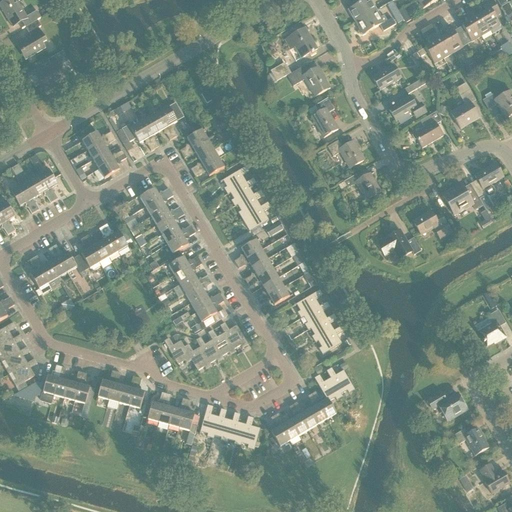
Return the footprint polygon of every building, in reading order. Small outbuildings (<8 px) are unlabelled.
[(26,28),(41,19),(37,12),(26,18),(16,0),(10,0),(0,6),(0,8),(11,27),(22,21),(26,28)] [(356,23),(376,11),(370,0),(364,0),(365,1),(349,11),(356,23)] [(417,0),(423,9),(439,0),(417,0)] [(481,15),(490,32),(500,26),(495,18),(501,14),(493,0),(483,6),(486,12),(481,15)] [(45,6),(48,12),(55,8),(52,2),(45,6)] [(475,19),(472,13),(469,7),(465,10),(468,15),(481,37),(490,32),(481,15),(475,19)] [(376,11),(356,23),(363,36),(380,26),(383,32),(396,25),(392,18),(387,21),(384,16),(380,18),(376,11)] [(58,24),(61,16),(54,14),(52,22),(58,24)] [(468,23),(462,27),(458,29),(467,45),(471,42),(471,43),(481,37),(468,15),(464,17),(468,23)] [(19,45),(27,60),(46,49),(43,44),(47,42),(39,28),(41,27),(38,21),(26,28),(31,37),(19,45)] [(444,37),(438,41),(435,35),(436,34),(431,25),(426,29),(444,59),(453,54),(444,37)] [(458,29),(453,32),(450,26),(446,28),(449,34),(444,37),(453,54),(463,48),(462,48),(467,45),(458,29)] [(302,59),(317,50),(305,29),(285,40),(291,50),(295,47),(302,59)] [(444,59),(426,29),(421,32),(425,40),(427,39),(430,45),(425,49),(434,65),(444,59)] [(511,54),(511,49),(508,43),(500,48),(506,58),(511,54)] [(504,56),(500,48),(491,53),(496,61),(504,56)] [(59,67),(69,62),(63,52),(48,61),(52,68),(37,76),(46,92),(66,80),(59,67)] [(421,70),(426,67),(418,53),(413,56),(421,70)] [(469,67),(472,72),(478,68),(475,63),(469,67)] [(277,82),(290,74),(284,64),(271,72),(277,82)] [(380,91),(401,79),(393,66),(372,78),(380,91)] [(315,98),(330,89),(322,76),(323,75),(318,68),(305,75),(301,69),(287,77),(293,87),(305,80),(315,98)] [(433,76),(436,82),(442,79),(438,73),(433,76)] [(426,85),(433,81),(430,75),(423,79),(426,85)] [(408,95),(425,85),(422,80),(405,90),(408,95)] [(456,89),(460,97),(465,105),(451,114),(461,130),(479,119),(470,104),(476,101),(465,84),(456,89)] [(207,104),(212,101),(206,92),(202,95),(207,104)] [(506,120),(511,115),(511,93),(511,92),(496,100),(493,95),(483,101),(488,110),(497,105),(506,120)] [(421,104),(416,107),(409,97),(388,109),(396,122),(412,113),(416,119),(426,113),(421,104)] [(328,99),(315,107),(308,111),(324,138),(338,130),(328,114),(334,110),(328,99)] [(176,104),(169,108),(164,110),(173,125),(177,123),(177,122),(184,118),(176,104)] [(173,125),(164,110),(153,116),(162,132),(164,131),(170,141),(177,137),(174,131),(175,128),(173,125)] [(436,125),(442,121),(437,112),(420,122),(424,128),(414,134),(422,149),(443,137),(436,125)] [(162,132),(153,116),(142,123),(151,138),(153,137),(162,132)] [(151,138),(142,123),(131,129),(129,126),(122,130),(129,143),(130,143),(136,139),(139,145),(145,141),(151,152),(159,148),(153,137),(151,138)] [(122,130),(116,133),(127,152),(133,148),(130,143),(129,143),(122,130)] [(218,134),(222,139),(228,135),(225,130),(218,134)] [(182,155),(208,140),(202,131),(187,140),(190,146),(180,152),(182,155)] [(88,152),(113,137),(111,133),(101,139),(97,133),(82,142),(88,152)] [(116,140),(113,137),(88,152),(93,161),(109,152),(105,147),(116,140)] [(208,140),(182,155),(184,159),(195,153),(198,159),(213,150),(208,140)] [(350,169),(364,161),(353,143),(343,149),(338,141),(327,148),(333,158),(341,153),(350,169)] [(213,150),(198,159),(201,164),(191,170),(193,174),(219,159),(213,150)] [(317,160),(327,155),(325,150),(312,158),(314,161),(317,160)] [(109,152),(93,161),(99,171),(124,155),(122,152),(112,158),(109,152)] [(127,159),(124,155),(99,171),(104,180),(120,171),(116,165),(127,159)] [(40,162),(36,156),(30,160),(34,166),(40,162)] [(219,159),(193,174),(195,178),(206,172),(209,178),(224,169),(219,159)] [(491,187),(491,186),(504,178),(495,164),(475,176),(479,184),(472,188),(480,200),(486,211),(489,215),(493,213),(490,209),(493,207),(487,196),(490,197),(494,195),(495,190),(493,187),(491,187)] [(247,184),(246,184),(242,176),(249,172),(246,167),(223,181),(227,188),(224,189),(228,195),(230,194),(247,184)] [(49,171),(39,176),(54,202),(58,200),(52,189),(58,186),(49,171)] [(366,201),(380,193),(370,175),(360,181),(356,175),(344,182),(348,189),(356,184),(366,201)] [(39,176),(30,182),(39,197),(45,194),(51,204),(54,202),(39,176)] [(18,182),(21,187),(36,213),(40,211),(33,200),(39,197),(30,182),(27,177),(18,182)] [(253,179),(246,184),(247,184),(230,194),(234,200),(231,201),(235,207),(237,206),(254,196),(249,188),(256,184),(253,179)] [(475,211),(483,206),(470,185),(463,189),(461,184),(442,195),(455,216),(472,205),(475,211)] [(36,213),(21,187),(11,193),(20,208),(26,205),(32,215),(36,213)] [(145,208),(171,193),(169,190),(158,196),(155,190),(140,199),(145,208)] [(239,213),(242,220),(261,208),(256,200),(263,196),(261,191),(255,195),(254,196),(237,206),(241,212),(239,213)] [(173,197),(171,193),(145,208),(151,218),(166,209),(163,203),(173,197)] [(6,203),(0,206),(0,213),(12,234),(15,232),(9,221),(15,218),(6,203)] [(268,204),(261,208),(242,220),(250,232),(269,221),(264,212),(271,208),(268,204)] [(166,209),(151,218),(156,227),(182,212),(180,208),(170,214),(166,209)] [(484,221),(480,224),(483,230),(493,223),(486,211),(480,215),(484,221)] [(182,212),(156,227),(162,236),(177,227),(174,222),(184,216),(182,212)] [(452,233),(448,227),(442,215),(435,219),(431,212),(413,223),(421,236),(433,228),(440,240),(452,233)] [(0,213),(0,226),(2,226),(8,236),(12,234),(0,213)] [(126,213),(121,216),(124,222),(129,218),(126,213)] [(137,224),(132,216),(129,218),(124,222),(128,229),(137,224)] [(270,238),(284,229),(280,222),(265,231),(270,238)] [(107,226),(103,228),(118,253),(128,248),(125,243),(130,240),(125,232),(120,235),(119,232),(113,236),(107,226)] [(180,233),(177,227),(162,236),(167,245),(193,230),(191,227),(180,233)] [(118,253),(103,228),(99,230),(105,240),(100,244),(109,259),(118,253)] [(130,231),(134,237),(140,234),(136,228),(130,231)] [(193,230),(167,245),(173,255),(169,257),(171,261),(182,255),(180,251),(188,246),(185,240),(195,234),(193,230)] [(421,252),(421,251),(414,239),(407,243),(400,231),(387,238),(388,240),(378,246),(385,257),(394,251),(399,260),(412,252),(414,256),(421,252)] [(88,236),(85,239),(100,264),(109,259),(100,244),(94,247),(88,236)] [(87,251),(81,255),(77,258),(85,272),(90,269),(90,270),(100,264),(85,239),(81,241),(87,251)] [(236,266),(262,250),(256,241),(241,250),(244,256),(234,262),(236,266)] [(56,246),(52,248),(67,274),(77,268),(82,278),(87,276),(85,272),(77,258),(72,260),(68,253),(62,256),(56,246)] [(67,274),(52,248),(49,251),(55,261),(49,264),(58,279),(67,274)] [(267,260),(262,250),(236,266),(239,270),(249,264),(252,269),(267,260)] [(171,261),(173,264),(168,267),(174,277),(200,261),(197,258),(187,264),(182,255),(171,261)] [(58,279),(49,264),(44,267),(38,257),(34,259),(49,285),(58,279)] [(157,267),(162,265),(160,258),(154,260),(157,267)] [(49,285),(34,259),(30,262),(36,272),(30,275),(39,291),(49,285)] [(267,260),(252,269),(255,275),(245,281),(247,284),(273,269),(267,260)] [(200,261),(174,277),(180,286),(195,277),(192,271),(202,265),(200,261)] [(127,268),(121,271),(125,277),(130,274),(127,268)] [(97,269),(91,272),(95,279),(101,276),(97,269)] [(273,269),(247,284),(249,288),(260,282),(263,288),(278,279),(273,269)] [(195,277),(180,286),(185,295),(211,280),(208,276),(198,282),(195,277)] [(312,277),(307,280),(311,288),(316,285),(312,277)] [(278,279),(263,288),(266,293),(256,299),(258,303),(284,288),(278,279)] [(211,280),(185,295),(191,305),(206,295),(203,290),(213,284),(211,280)] [(49,285),(39,291),(42,295),(52,290),(49,285)] [(289,298),(284,288),(258,303),(260,307),(271,301),(274,307),(289,298)] [(301,319),(304,318),(320,308),(320,307),(315,300),(323,296),(320,291),(296,305),(300,312),(298,313),(301,319)] [(206,295),(191,305),(196,314),(222,299),(219,295),(209,301),(206,295)] [(0,309),(12,302),(10,298),(0,304),(0,309)] [(167,299),(161,303),(164,308),(170,305),(167,299)] [(224,302),(222,299),(196,314),(202,323),(198,325),(202,331),(216,323),(212,317),(217,314),(214,308),(224,302)] [(12,302),(0,309),(0,322),(8,318),(4,312),(15,306),(12,302)] [(308,331),(311,329),(327,320),(323,312),(330,308),(327,303),(320,307),(320,308),(304,318),(307,324),(305,325),(308,331)] [(65,312),(62,307),(51,314),(53,319),(65,312)] [(499,343),(506,339),(499,327),(505,324),(498,311),(487,317),(491,325),(478,333),(486,347),(497,341),(499,343)] [(173,322),(175,326),(190,317),(188,313),(173,322)] [(315,343),(318,342),(334,332),(330,324),(337,320),(334,315),(327,320),(311,329),(315,335),(312,337),(315,343)] [(0,348),(14,340),(13,340),(9,333),(16,328),(13,324),(0,331),(0,348)] [(220,327),(224,334),(225,334),(234,350),(241,346),(243,349),(248,346),(237,327),(229,331),(225,324),(220,327)] [(197,325),(191,329),(194,334),(201,331),(197,325)] [(341,327),(334,332),(318,342),(322,348),(319,349),(323,355),(342,344),(337,336),(344,332),(341,327)] [(236,353),(234,350),(225,334),(224,334),(217,338),(213,331),(208,334),(212,341),(213,341),(222,357),(228,353),(230,356),(236,353)] [(14,340),(0,348),(0,360),(2,363),(21,352),(16,345),(23,341),(21,336),(13,340),(14,340)] [(224,360),(222,357),(213,341),(212,341),(205,345),(201,338),(196,341),(200,348),(201,348),(210,364),(216,360),(218,363),(224,360)] [(184,362),(186,365),(192,361),(184,348),(181,342),(173,346),(169,340),(164,342),(178,366),(184,362)] [(212,367),(210,364),(201,348),(200,348),(193,353),(189,346),(184,348),(192,361),(198,372),(204,368),(206,371),(212,367)] [(21,352),(2,363),(9,375),(28,364),(23,357),(30,353),(28,348),(21,352)] [(35,360),(28,364),(9,375),(16,388),(35,377),(30,369),(37,365),(35,360)] [(349,369),(345,363),(339,366),(342,372),(349,369)] [(54,379),(43,376),(38,393),(54,397),(62,368),(57,367),(54,379)] [(62,368),(54,397),(64,400),(69,383),(63,381),(66,369),(62,368)] [(327,381),(339,400),(342,398),(341,395),(345,393),(336,376),(332,369),(327,372),(331,379),(327,381)] [(108,402),(116,373),(112,372),(109,383),(103,382),(98,399),(108,402)] [(347,391),(349,394),(355,391),(343,372),(336,376),(345,393),(347,391)] [(69,383),(64,400),(75,403),(83,374),(78,373),(75,384),(69,383)] [(116,373),(108,402),(119,404),(124,387),(117,386),(121,374),(116,373)] [(83,374),(75,403),(85,406),(86,405),(90,389),(84,387),(87,375),(83,374)] [(316,393),(312,395),(327,421),(337,415),(331,405),(339,400),(327,381),(324,383),(319,376),(315,379),(327,400),(322,403),(316,393)] [(130,389),(124,387),(119,404),(130,407),(138,379),(133,378),(130,389)] [(141,380),(138,379),(130,407),(140,410),(145,393),(138,392),(141,380)] [(27,389),(13,397),(24,400),(26,392),(27,389)] [(158,424),(166,395),(162,394),(159,406),(152,404),(148,421),(158,424)] [(448,421),(467,410),(457,395),(446,401),(442,394),(428,402),(433,410),(439,406),(448,421)] [(166,395),(158,424),(169,427),(174,410),(167,408),(171,396),(166,395)] [(327,421),(312,395),(308,397),(314,408),(309,411),(318,426),(327,421)] [(180,411),(174,410),(169,427),(179,430),(187,401),(183,400),(180,411)] [(187,401),(179,430),(190,433),(195,415),(188,414),(191,402),(187,401)] [(318,426),(309,411),(303,414),(297,404),(293,406),(308,432),(318,426)] [(213,439),(219,418),(211,416),(213,408),(207,406),(199,436),(200,436),(201,433),(208,435),(207,438),(213,439)] [(308,432),(293,406),(289,408),(295,419),(290,422),(299,437),(308,432)] [(226,443),(232,422),(224,420),(227,412),(221,410),(219,418),(213,439),(214,437),(221,439),(220,441),(226,443)] [(240,447),(246,426),(238,423),(240,416),(234,414),(232,422),(226,443),(227,443),(228,440),(235,442),(234,445),(240,447)] [(299,437),(290,422),(284,425),(278,415),(274,417),(289,443),(299,437)] [(289,443),(274,417),(271,419),(277,429),(271,433),(280,448),(289,443)] [(246,426),(240,447),(241,444),(248,446),(247,449),(249,449),(254,451),(255,448),(256,443),(260,430),(251,427),(253,419),(248,418),(246,426)] [(69,421),(63,419),(60,426),(67,428),(69,421)] [(475,457),(489,448),(478,429),(469,435),(466,429),(455,436),(460,445),(466,441),(475,457)] [(311,457),(302,443),(300,444),(303,449),(302,449),(307,459),(311,457)] [(192,447),(188,461),(194,462),(198,448),(192,447)] [(322,448),(318,450),(323,458),(327,456),(322,448)] [(492,495),(510,484),(503,472),(496,476),(494,473),(495,473),(490,465),(480,471),(486,482),(485,483),(492,495)] [(459,481),(467,494),(468,494),(473,492),(472,491),(473,490),(466,477),(459,481)] [(511,511),(511,507),(509,502),(497,509),(498,511),(511,511)]
